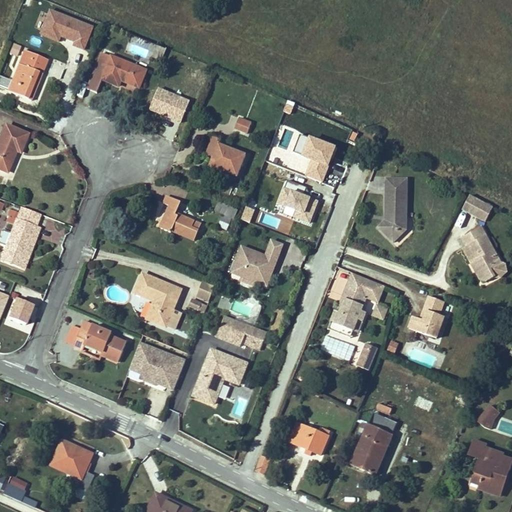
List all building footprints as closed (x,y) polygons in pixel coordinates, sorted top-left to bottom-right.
[(86,48),(95,25),(50,7),(39,33),(61,42),(62,39),(86,48)] [(161,62),(166,47),(131,35),(126,49),(161,62)] [(31,54),(33,47),(26,45),(24,51),(31,54)] [(11,81),(7,92),(31,101),(48,60),(42,58),(44,52),(33,47),(31,54),(24,51),(11,81)] [(50,54),(44,52),(42,58),(48,60),(50,54)] [(139,88),(146,71),(102,53),(87,89),(96,93),(102,79),(119,86),(121,80),(139,88)] [(195,85),(200,72),(187,67),(181,79),(195,85)] [(195,85),(202,88),(208,76),(200,72),(195,85)] [(0,88),(7,92),(11,81),(0,76),(0,88)] [(158,86),(148,110),(181,123),(191,99),(158,86)] [(198,101),(200,94),(194,91),(191,98),(198,101)] [(239,119),(235,129),(247,134),(251,124),(239,119)] [(20,153),(27,135),(5,126),(0,138),(0,170),(7,173),(16,152),(20,153)] [(323,182),(336,144),(300,131),(293,152),(310,158),(304,175),(323,182)] [(214,157),(219,145),(221,140),(214,137),(207,154),(214,157)] [(245,155),(219,145),(214,157),(210,166),(236,176),(245,155)] [(389,222),(381,230),(393,243),(406,230),(407,179),(386,179),(385,213),(389,213),(389,222)] [(310,225),(320,195),(284,183),(274,213),(310,225)] [(194,240),(201,225),(176,214),(181,202),(167,196),(164,203),(170,206),(160,228),(171,233),(172,231),(194,240)] [(470,196),(462,209),(486,222),(493,208),(470,196)] [(238,211),(219,203),(215,211),(223,215),(232,218),(234,219),(238,211)] [(41,215),(21,207),(19,213),(14,225),(11,233),(4,231),(0,241),(0,244),(6,247),(1,260),(21,268),(37,227),(36,227),(41,215)] [(14,225),(19,213),(10,210),(7,216),(10,217),(7,223),(14,225)] [(389,222),(389,213),(385,213),(385,221),(379,228),(381,230),(389,222)] [(232,218),(223,215),(220,221),(229,225),(232,218)] [(24,269),(40,228),(37,227),(21,268),(24,269)] [(500,262),(481,227),(461,238),(466,246),(469,245),(479,264),(474,267),(480,279),(488,281),(495,277),(490,268),(500,262)] [(280,253),(283,245),(272,241),(269,249),(280,253)] [(466,246),(463,248),(474,267),(479,264),(469,245),(466,246)] [(267,287),(277,261),(266,256),(242,247),(232,273),(242,277),(244,272),(257,277),(255,282),(267,287)] [(277,261),(280,253),(269,249),(266,256),(277,261)] [(500,278),(506,272),(505,265),(500,262),(490,268),(495,277),(500,278)] [(255,282),(257,277),(244,272),(242,277),(255,282)] [(384,286),(352,273),(342,299),(345,300),(340,313),(335,311),(331,322),(353,331),(358,320),(362,322),(366,313),(361,311),(366,298),(378,302),(384,286)] [(173,310),(181,290),(142,274),(134,293),(155,302),(147,320),(166,328),(166,327),(173,310)] [(215,287),(203,282),(197,296),(209,301),(215,287)] [(116,287),(113,286),(110,288),(108,289),(107,293),(108,297),(110,299),(112,300),(114,300),(120,302),(123,303),(125,302),(127,301),(128,299),(128,297),(128,295),(126,294),(125,293),(124,292),(122,291),(121,290),(120,289),(118,288),(116,287)] [(385,291),(382,300),(391,303),(395,294),(385,291)] [(421,320),(414,317),(409,329),(437,339),(445,318),(440,316),(445,302),(429,297),(424,311),(427,312),(423,321),(421,320)] [(198,310),(201,304),(192,299),(189,306),(198,310)] [(33,306),(16,300),(8,319),(25,326),(33,306)] [(207,306),(201,304),(198,310),(205,313),(207,306)] [(387,309),(377,305),(373,316),(383,320),(387,309)] [(174,330),(181,314),(173,310),(166,327),(174,330)] [(188,336),(197,319),(186,313),(177,330),(188,336)] [(358,333),(362,322),(358,320),(353,331),(358,333)] [(102,356),(118,363),(127,343),(111,336),(112,334),(84,322),(74,347),(83,351),(85,345),(103,353),(102,356)] [(248,335),(264,341),(267,333),(237,322),(234,330),(245,334),(248,335)] [(353,331),(331,322),(328,329),(350,338),(353,331)] [(240,346),(245,334),(234,330),(221,325),(216,337),(240,346)] [(66,344),(74,347),(81,329),(74,326),(66,344)] [(260,350),(264,341),(248,335),(245,344),(260,350)] [(186,360),(140,342),(130,369),(141,373),(144,379),(156,384),(163,381),(176,386),(186,360)] [(362,353),(374,358),(378,349),(366,344),(362,353)] [(239,385),(247,364),(212,350),(196,389),(206,393),(203,400),(214,404),(224,379),(239,385)] [(362,353),(357,366),(369,371),(374,358),(362,353)] [(196,389),(193,396),(203,400),(206,393),(196,389)] [(500,413),(491,406),(478,422),(485,428),(490,430),(494,421),(500,413)] [(392,436),(397,424),(373,414),(368,425),(392,436)] [(313,452),(321,455),(330,432),(323,429),(321,433),(297,424),(290,442),(307,450),(313,452)] [(375,476),(392,436),(368,425),(351,466),(375,476)] [(447,440),(449,434),(436,428),(433,435),(447,440)] [(92,455),(62,441),(52,466),(82,479),(78,488),(87,492),(94,476),(85,472),(92,455)] [(508,470),(510,471),(511,465),(511,460),(504,457),(504,455),(486,448),(487,446),(473,441),(468,455),(479,459),(471,482),(479,485),(497,491),(500,482),(503,483),(508,470)] [(262,457),(256,471),(264,475),(269,460),(262,457)] [(478,489),(501,497),(510,471),(508,470),(503,483),(500,482),(497,491),(479,485),(478,489)] [(8,485),(3,494),(22,502),(26,493),(24,492),(29,480),(15,474),(10,486),(8,485)] [(147,511),(191,511),(192,511),(156,494),(147,511)]
